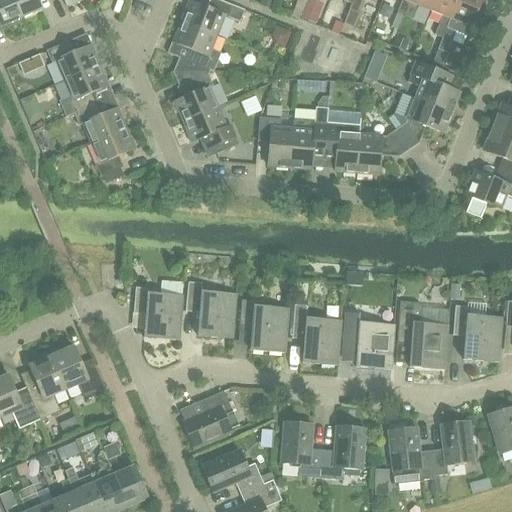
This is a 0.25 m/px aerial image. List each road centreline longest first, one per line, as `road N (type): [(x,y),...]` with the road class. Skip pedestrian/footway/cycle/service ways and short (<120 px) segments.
road 1 (residential): [(142,40),(134,75),(182,183),(439,203),(511,13)]
road 2 (residential): [(145,382),(206,365),(461,398),(511,384)]
road 3 (residential): [(145,382),(107,299),(0,344)]
road 4 (residential): [(0,58),(116,14),(142,40)]
road 5 (residential): [(197,509),(145,382)]
